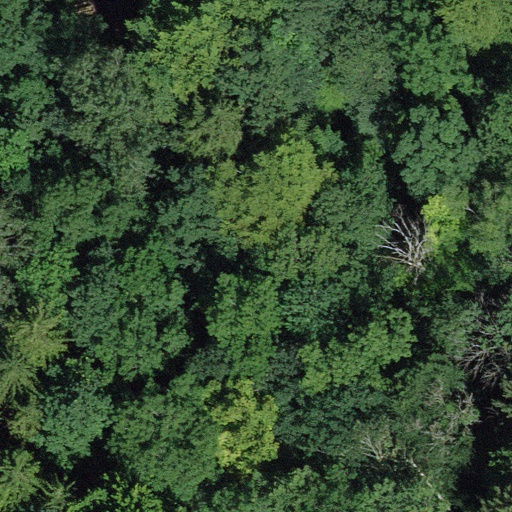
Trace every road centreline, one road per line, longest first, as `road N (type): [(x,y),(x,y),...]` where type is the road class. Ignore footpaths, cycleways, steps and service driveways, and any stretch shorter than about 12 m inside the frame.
road 1 (track): [(122,0),(147,121),(157,246),(147,366),(97,511)]
road 2 (track): [(154,279),(0,329)]
